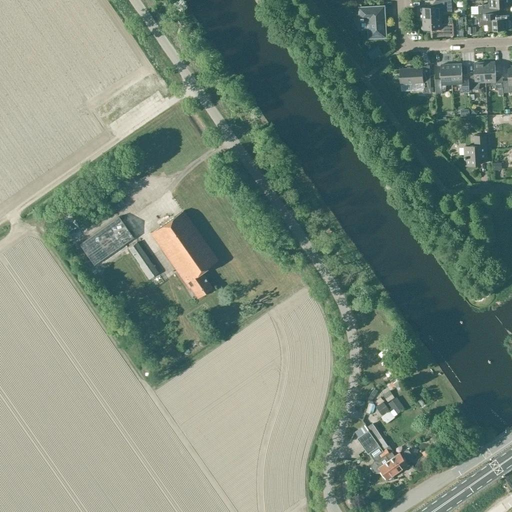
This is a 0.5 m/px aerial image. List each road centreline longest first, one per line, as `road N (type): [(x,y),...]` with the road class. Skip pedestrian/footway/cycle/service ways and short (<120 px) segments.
road 1 (unclassified): [(336,511),(328,494),(343,342),(334,300),(122,0)]
road 2 (unknown): [(188,93),(19,205),(12,218)]
road 3 (residential): [(511,42),(407,45),(399,0)]
road 4 (unclassified): [(395,511),(511,436)]
